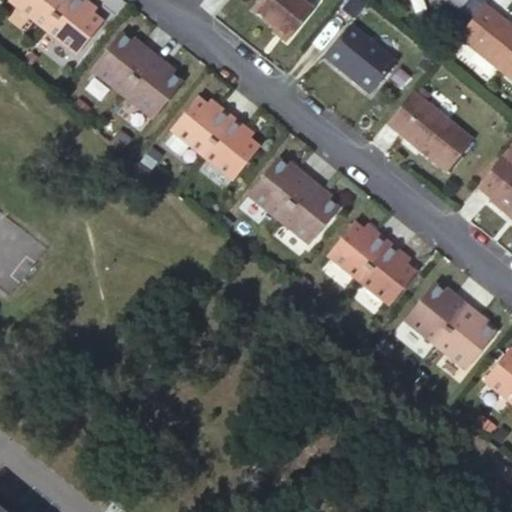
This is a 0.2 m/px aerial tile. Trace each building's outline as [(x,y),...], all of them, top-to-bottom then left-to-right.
[(16,0),(12,5),(44,30),(67,0),(16,0)] [(82,0),(67,0),(44,30),(75,55),(101,22),(91,14),(82,7),(86,2),(82,0)] [(259,0),(252,9),(288,38),(312,9),(299,0),(259,0)] [(355,0),(349,0),(342,9),(354,18),(363,7),(355,0)] [(466,0),(444,0),(458,11),(466,0)] [(466,0),(458,11),(470,20),(483,3),(486,0),(466,0)] [(95,10),(86,2),(82,7),(91,14),(95,10)] [(511,26),(483,3),(470,20),(458,35),(511,77),(511,26)] [(348,25),(324,56),(369,93),(394,62),(348,25)] [(89,70),(121,95),(152,55),(140,46),(137,48),(129,42),(118,33),(89,70)] [(132,39),(129,42),(137,48),(140,46),(132,39)] [(152,55),(121,95),(153,120),(181,83),(170,74),(162,68),(164,65),(152,55)] [(26,57),(19,66),(28,74),(36,65),(26,57)] [(172,71),(164,65),(162,68),(170,74),(172,71)] [(471,140),(411,92),(385,124),(445,172),(471,140)] [(169,130),(200,155),(230,118),(218,108),(214,113),(205,105),(195,97),(169,130)] [(209,101),(205,105),(214,113),(218,108),(209,101)] [(230,118),(200,155),(231,180),(258,148),(248,140),(239,132),(242,128),(230,118)] [(251,135),(242,128),(239,132),(248,140),(251,135)] [(511,167),(499,157),(476,186),(490,197),(488,199),(511,217),(511,167)] [(246,194),(277,220),(308,181),(296,171),(294,173),(286,167),(275,158),(246,194)] [(296,171),(288,164),(286,167),(294,173),(296,171)] [(308,181),(277,220),(308,245),(338,209),(326,199),(319,193),(321,190),(308,181)] [(321,190),(319,193),(326,199),(328,197),(321,190)] [(325,254),(356,280),(386,243),(374,233),(371,238),(362,230),(351,222),(325,254)] [(374,233),(365,226),(362,230),(371,238),(374,233)] [(386,243),(356,280),(387,305),(414,273),(404,265),(395,258),(399,253),(386,243)] [(408,260),(399,253),(395,258),(404,265),(408,260)] [(402,319),(433,345),(465,306),(453,296),(450,298),(443,292),(431,283),(402,319)] [(445,290),(443,292),(450,298),(453,296),(445,290)] [(465,306),(433,345),(464,370),(494,334),(482,325),(475,318),(477,316),(465,306)] [(485,322),(477,316),(475,318),(482,325),(485,322)] [(482,380),(511,404),(511,351),(508,348),(482,380)]
